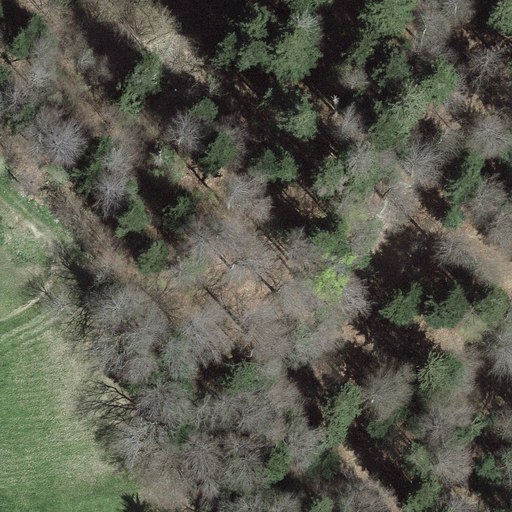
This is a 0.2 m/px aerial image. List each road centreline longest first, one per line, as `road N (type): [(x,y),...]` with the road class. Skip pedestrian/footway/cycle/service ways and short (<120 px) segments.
road 1 (track): [(373,511),(353,391),(362,321),(445,162),(456,125),(452,33),(426,0)]
road 2 (track): [(0,192),(64,259),(61,284),(0,328)]
